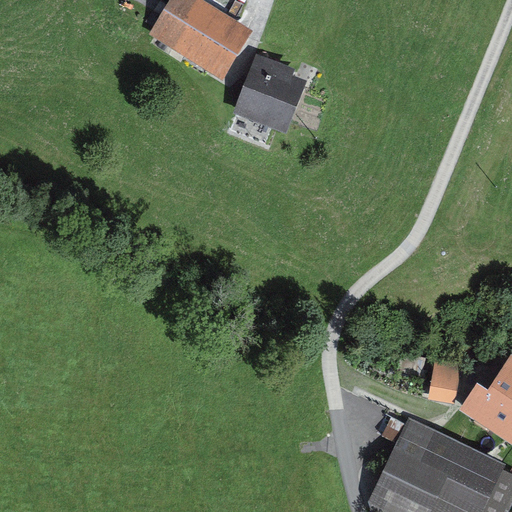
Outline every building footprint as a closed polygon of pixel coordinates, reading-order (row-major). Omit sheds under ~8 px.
[(255,23),(216,0),(169,0),(152,28),(226,72),(255,23)] [(304,76),(248,57),(233,102),(289,121),(304,76)] [(464,371),(436,366),(431,391),(460,397),(464,371)] [(511,366),(492,399),(479,391),(467,410),(511,437),(511,366)] [(504,511),(511,496),(511,459),(413,413),(371,503),(389,511),(429,511),(432,507),(442,511),(504,511)]
